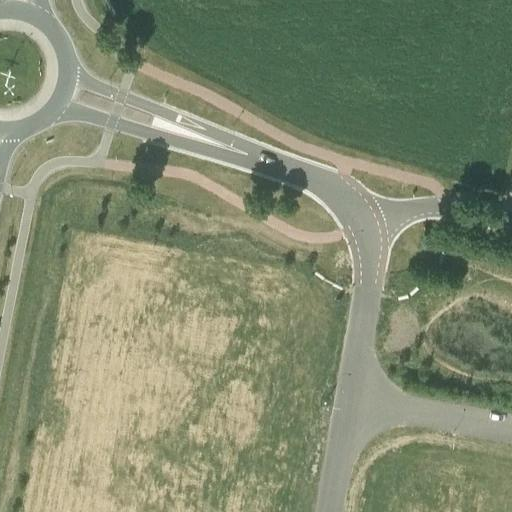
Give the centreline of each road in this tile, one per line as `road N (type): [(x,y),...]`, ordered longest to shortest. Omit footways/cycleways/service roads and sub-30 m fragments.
road 1 (unclassified): [(277,166),(66,74)]
road 2 (unclassified): [(55,113),(277,166)]
road 3 (unclassified): [(349,404),(369,288),(364,228)]
road 4 (unclassified): [(349,404),(511,432)]
road 5 (unclassified): [(511,222),(434,207),(364,228)]
